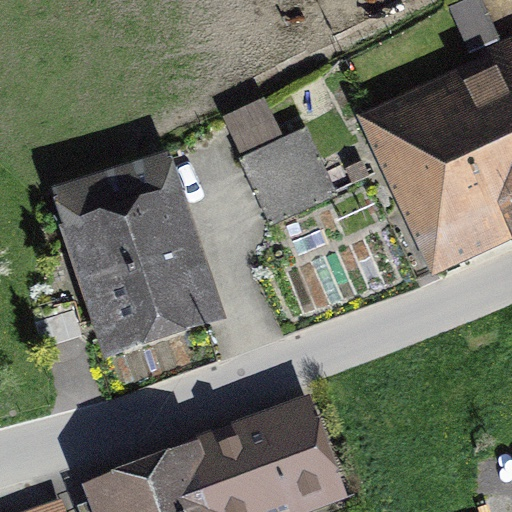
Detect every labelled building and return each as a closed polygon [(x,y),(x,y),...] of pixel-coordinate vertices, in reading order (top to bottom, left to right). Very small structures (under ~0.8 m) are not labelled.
[(511,209),(511,76),(390,132),(441,242),(511,209)] [(236,153),(283,141),(271,99),(225,112),(236,153)] [(305,132),(241,161),(271,226),(335,196),(305,132)] [(119,337),(198,311),(168,217),(170,216),(153,163),(68,191),(88,253),(91,252),(119,337)] [(81,336),(69,298),(31,309),(43,348),(81,336)] [(302,418),(190,461),(210,511),(262,511),(329,487),(302,418)] [(210,511),(190,461),(100,495),(105,511),(210,511)] [(49,511),(42,492),(0,507),(0,511),(49,511)]
